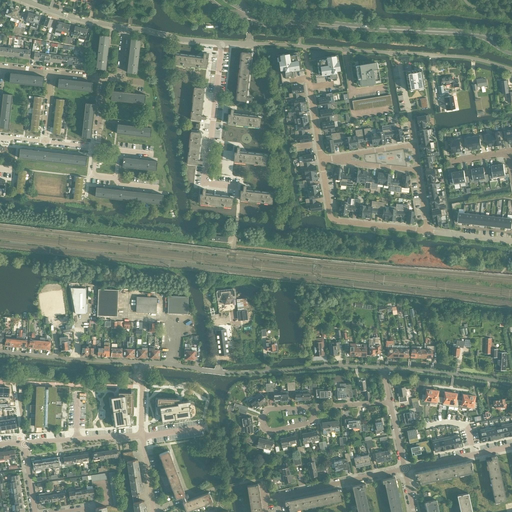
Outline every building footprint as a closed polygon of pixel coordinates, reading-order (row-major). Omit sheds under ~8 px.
[(11,18),(11,16),(14,8),(13,7),(12,6),(11,6),(10,6),(9,6),(8,9),(7,9),(5,14),(5,16),(11,18)] [(14,8),(11,16),(11,18),(19,20),(20,16),(18,15),(19,13),(18,12),(19,9),(18,9),(17,8),(16,8),(15,8),(14,8)] [(26,20),(32,22),(35,14),(29,12),(26,20)] [(35,27),(37,27),(40,16),(35,14),(32,22),(31,26),(35,28),(35,27)] [(46,29),(49,30),(50,27),(52,20),(46,18),(44,25),(47,27),(46,29)] [(56,30),(55,32),(61,34),(62,31),(64,23),(58,22),(56,30)] [(64,23),(62,31),(68,33),(70,25),(64,23)] [(12,33),(18,35),(21,28),(14,26),(12,33)] [(72,37),(78,39),(81,28),(75,26),(72,37)] [(81,28),(78,39),(84,40),(85,37),(87,29),(81,28)] [(109,37),(100,36),(96,69),(105,70),(109,37)] [(127,73),(136,74),(140,40),(131,39),(127,73)] [(246,102),(248,103),(248,100),(251,100),(251,97),(246,97),(251,53),(241,52),(236,101),(241,101),(242,102),(243,101),(246,102)] [(292,75),(291,70),(301,69),(300,60),(299,52),(277,55),(280,70),(284,69),(285,76),(292,75)] [(206,54),(203,53),(203,58),(175,55),(174,65),(206,68),(208,59),(206,58),(206,54)] [(319,75),(329,74),(330,78),(336,77),(335,70),(340,70),(337,55),(316,58),(319,75)] [(360,66),(355,66),(358,79),(360,79),(361,85),(373,83),(373,84),(373,83),(374,83),(374,81),(380,80),(378,68),(376,69),(375,63),(360,65),(360,66)] [(406,72),(408,89),(424,87),(421,69),(406,72)] [(9,82),(9,83),(43,86),(44,80),(44,77),(10,73),(9,82)] [(452,76),(441,78),(442,86),(453,84),(453,88),(459,87),(458,83),(458,82),(458,79),(452,80),(452,76)] [(58,82),(58,88),(91,92),(92,89),(92,83),(92,82),(59,79),(58,82)] [(507,80),(501,81),(503,94),(506,93),(506,99),(509,98),(510,103),(511,102),(511,92),(509,92),(507,80)] [(289,94),(289,97),(297,96),(296,93),(304,92),(303,85),(291,87),(292,93),(289,94)] [(200,121),(203,122),(203,119),(205,119),(206,117),(201,116),(204,88),(194,87),(191,120),(200,121)] [(112,91),(111,100),(144,104),(145,95),(146,95),(112,91)] [(319,105),(324,104),(331,103),(334,102),(333,96),(333,93),(325,94),(325,97),(318,98),(319,105)] [(0,122),(0,127),(8,129),(12,95),(3,94),(0,122)] [(293,100),(294,106),(306,104),(305,98),(297,99),(297,96),(289,97),(290,100),(293,100)] [(453,96),(444,97),(446,110),(455,108),(453,96)] [(321,117),(326,116),(332,115),(332,109),(337,108),(336,102),(334,102),(331,103),(324,104),(325,107),(325,110),(320,111),(320,112),(320,116),(321,116),(321,117)] [(82,137),(91,138),(95,105),(86,104),(82,137)] [(292,112),(292,115),(300,114),(299,111),(306,110),(305,104),(306,104),(294,106),(295,112),(292,112)] [(230,114),(228,114),(227,124),(259,128),(261,118),(233,115),(233,110),(231,109),(230,114)] [(297,124),(308,122),(307,116),(300,117),(300,114),(292,115),(293,119),(296,118),(297,124)] [(326,116),(327,119),(327,122),(322,123),(322,124),(322,128),(323,128),(323,129),(334,128),(333,122),(339,121),(338,114),(332,115),(326,116)] [(417,124),(418,123),(419,127),(426,126),(425,122),(430,122),(429,115),(416,117),(417,124)] [(294,131),(295,134),(303,133),(302,130),(309,129),(309,127),(310,127),(309,123),(309,124),(308,122),(297,124),(298,130),(294,131)] [(118,124),(117,133),(150,137),(151,128),(118,124)] [(394,124),(388,125),(390,137),(393,137),(393,136),(396,136),(397,141),(403,140),(402,137),(403,136),(403,133),(402,133),(401,129),(395,130),(394,124)] [(383,132),(377,133),(379,144),(385,143),(384,138),(387,137),(387,138),(390,137),(388,125),(382,126),(383,132)] [(379,144),(377,133),(376,133),(371,134),(371,130),(370,128),(364,129),(366,141),(369,141),(369,140),(372,140),(372,145),(378,144),(379,144)] [(350,137),(352,148),(358,147),(357,142),(360,142),(364,141),(362,129),(362,130),(355,131),(356,136),(350,137)] [(419,130),(421,144),(428,143),(427,136),(432,135),(431,129),(419,130)] [(511,142),(511,129),(506,131),(503,131),(504,137),(507,137),(508,143),(511,142)] [(197,163),(202,164),(203,161),(198,160),(201,133),(191,132),(187,164),(197,165),(197,163)] [(344,132),(337,133),(339,145),(342,144),(345,144),(346,149),(347,149),(351,149),(351,148),(352,148),(350,137),(344,138),(344,132)] [(495,145),(501,144),(500,138),(503,137),(502,132),(499,132),(493,133),(495,145)] [(303,133),(295,134),(295,137),(299,137),(300,143),(311,141),(310,134),(303,136),(303,133)] [(326,140),(326,144),(325,144),(326,148),(327,148),(328,152),(334,151),(333,145),(336,145),(339,145),(337,133),(331,134),(331,136),(326,136),(326,140)] [(484,135),(485,140),(488,140),(489,146),(494,145),(495,145),(493,133),(487,134),(484,135)] [(473,137),(475,149),(481,148),(480,141),(483,141),(482,135),(479,135),(479,136),(473,137)] [(473,137),(473,136),(467,137),(464,138),(465,144),(468,143),(469,150),(475,149),(473,137)] [(455,152),(453,139),(453,138),(447,139),(447,141),(444,141),(445,147),(448,147),(449,153),(455,152)] [(459,138),(453,139),(455,152),(456,152),(461,151),(460,145),(463,144),(462,138),(459,139),(459,138)] [(421,144),(422,150),(423,154),(423,157),(430,156),(430,153),(429,149),(434,148),(433,142),(428,143),(421,144)] [(236,152),(234,152),(233,162),(266,166),(267,156),(239,153),(240,148),(237,148),(236,152)] [(19,158),(86,166),(87,156),(20,149),(19,158)] [(299,162),(300,166),(308,165),(307,162),(314,160),(313,154),(302,156),(303,162),(299,162)] [(432,167),(432,166),(431,163),(432,163),(437,162),(435,155),(430,156),(423,157),(425,168),(427,167),(428,170),(432,170),(432,167)] [(122,167),(156,171),(157,161),(123,157),(122,167)] [(503,164),(497,165),(500,178),(509,177),(508,174),(505,175),(503,164)] [(304,168),(305,174),(316,173),(315,166),(308,167),(308,165),(300,166),(301,169),(304,168)] [(497,165),(491,166),(492,172),(489,173),(490,179),(499,177),(499,179),(500,178),(497,165)] [(484,167),(478,168),(480,182),(489,180),(488,174),(485,175),(484,167)] [(340,185),(346,186),(348,174),(344,174),(342,174),(342,168),(336,168),(335,172),(334,171),(334,175),(335,175),(335,179),(341,180),(340,185)] [(478,168),(471,169),(473,176),(470,176),(471,182),(474,181),(473,180),(479,179),(480,182),(478,168)] [(428,170),(425,171),(426,177),(427,181),(428,184),(435,183),(434,180),(433,176),(439,175),(438,169),(432,170),(428,170)] [(353,181),(359,182),(360,171),(354,170),(353,175),(351,175),(348,174),(346,186),(352,187),(353,181)] [(464,170),(458,171),(460,184),(469,182),(468,176),(465,177),(464,170)] [(364,188),(370,189),(372,177),(369,176),(369,177),(366,176),(367,171),(360,171),(361,171),(360,171),(359,182),(365,183),(364,188)] [(458,171),(452,172),(453,179),(450,179),(451,185),(460,184),(458,171)] [(303,181),(303,184),(311,183),(310,180),(317,179),(316,173),(305,174),(305,175),(306,180),(303,181)] [(383,185),(385,173),(384,173),(384,174),(378,173),(378,178),(375,177),(372,177),(370,189),(377,189),(377,184),(383,185)] [(388,191),(395,192),(396,180),(393,179),(393,180),(390,180),(391,174),(389,174),(389,173),(386,173),(385,173),(383,185),(389,186),(388,191)] [(396,180),(395,192),(401,193),(402,187),(408,188),(408,184),(409,184),(410,180),(409,180),(409,176),(403,175),(402,181),(399,181),(399,180),(396,180)] [(435,183),(428,184),(430,198),(437,197),(436,190),(441,189),(440,182),(435,183)] [(308,193),(319,191),(318,185),(311,186),(311,183),(303,184),(304,187),(307,187),(308,192),(308,193)] [(239,200),(272,204),(273,194),(245,191),(246,186),(243,186),(243,191),(241,190),(239,200)] [(95,197),(162,204),(163,195),(96,187),(95,197)] [(199,204),(232,207),(233,198),(205,195),(206,190),(203,189),(202,194),(200,194),(199,204)] [(305,199),(306,202),(313,201),(313,198),(320,197),(320,196),(320,192),(319,192),(319,191),(308,193),(309,199),(305,199)] [(431,204),(431,208),(432,211),(439,210),(438,207),(438,203),(443,202),(442,196),(437,197),(430,198),(429,198),(430,204),(431,204)] [(349,211),(353,211),(354,199),(348,198),(347,204),(341,203),(341,207),(340,207),(339,211),(340,211),(340,215),(346,215),(347,210),(350,210),(349,211)] [(363,217),(364,217),(365,206),(360,205),(360,200),(354,199),(353,211),(356,211),(359,211),(358,217),(359,217),(363,218),(363,217)] [(313,201),(306,202),(306,206),(310,205),(311,211),(319,210),(323,210),(322,206),(322,207),(321,203),(314,204),(313,201)] [(374,214),(377,214),(378,202),(372,201),(371,207),(366,206),(365,206),(364,217),(370,218),(371,213),(374,213),(374,214)] [(388,220),(390,209),(384,208),(384,203),(378,202),(377,214),(380,214),(383,214),(382,219),(388,220)] [(398,216),(401,217),(402,205),(396,204),(396,207),(390,206),(390,209),(388,220),(395,221),(395,216),(398,216)] [(402,205),(401,217),(404,217),(407,217),(406,222),(413,223),(413,219),(414,219),(415,215),(414,215),(414,212),(408,211),(409,205),(402,205)] [(432,218),(433,217),(434,225),(441,224),(440,216),(445,216),(444,209),(439,210),(432,211),(431,211),(432,218)] [(70,288),(75,313),(75,314),(86,314),(86,288),(70,288)] [(96,289),(89,289),(88,309),(96,309),(96,289)] [(97,316),(117,317),(118,290),(98,289),(97,316)] [(221,300),(224,304),(230,304),(232,299),(235,298),(234,290),(233,289),(217,291),(217,292),(217,300),(221,300)] [(60,291),(38,295),(42,317),(64,313),(60,291)] [(168,296),(168,314),(188,314),(188,297),(168,296)] [(136,312),(156,313),(157,298),(136,297),(136,312)] [(246,311),(238,312),(239,320),(246,319),(245,311),(246,311)] [(232,339),(227,340),(226,330),(216,331),(219,355),(229,354),(228,345),(233,344),(232,339)] [(315,351),(315,356),(324,355),(323,338),(313,339),(314,351),(315,351)] [(369,356),(374,356),(374,354),(380,354),(380,345),(377,345),(377,338),(372,338),(372,339),(369,339),(368,347),(369,347),(369,356)] [(506,353),(498,353),(498,349),(491,349),(491,339),(485,339),(485,353),(491,353),(491,357),(498,358),(497,370),(506,371),(506,353)] [(96,340),(96,347),(97,347),(97,350),(98,350),(97,356),(99,356),(103,356),(104,348),(100,348),(100,345),(101,343),(99,343),(99,340),(96,340)] [(266,343),(267,351),(271,351),(271,352),(277,351),(277,346),(274,346),(274,344),(271,344),(270,340),(266,340),(266,343)] [(349,355),(355,355),(355,344),(350,344),(348,344),(348,340),(344,340),(345,347),(346,347),(346,352),(349,353),(349,355)] [(456,356),(456,357),(458,358),(460,347),(463,348),(464,341),(457,340),(456,344),(453,344),(451,357),(452,357),(452,356),(456,356)] [(339,342),(334,343),(329,343),(330,355),(337,354),(336,349),(339,349),(339,342)] [(427,346),(426,358),(428,358),(428,359),(431,359),(431,358),(432,352),(435,352),(435,347),(427,346)] [(361,391),(364,390),(366,401),(370,400),(369,391),(366,391),(365,381),(359,382),(361,391)] [(345,388),(337,388),(337,399),(346,398),(346,393),(348,393),(348,398),(353,398),(350,385),(345,385),(345,388)] [(47,427),(54,427),(54,426),(61,427),(61,426),(61,420),(61,419),(54,419),(55,413),(62,413),(61,413),(62,406),(55,406),(55,400),(62,400),(62,393),(55,393),(56,389),(56,387),(48,387),(48,389),(45,389),(45,387),(38,387),(37,392),(30,392),(31,392),(30,399),(37,399),(37,405),(30,405),(30,412),(37,413),(37,418),(30,418),(30,419),(29,425),(36,426),(36,427),(44,427),(44,426),(47,426),(47,427)] [(399,388),(398,388),(399,397),(400,402),(406,401),(406,396),(406,395),(407,395),(406,391),(405,392),(405,387),(401,388),(401,387),(399,387),(399,388)] [(319,398),(323,398),(324,398),(323,391),(323,389),(316,389),(316,398),(319,397),(319,398)] [(422,394),(421,400),(424,401),(424,402),(430,403),(432,389),(428,389),(426,389),(425,395),(422,394)] [(432,389),(430,403),(437,404),(437,402),(440,403),(441,397),(438,396),(438,391),(436,390),(432,389)] [(324,398),(323,398),(324,399),(331,399),(331,391),(328,391),(327,390),(323,391),(324,398)] [(441,397),(440,403),(443,403),(442,406),(449,406),(451,392),(447,391),(447,392),(444,392),(444,397),(441,397)] [(118,396),(111,397),(115,426),(131,424),(130,415),(133,415),(134,393),(118,392),(118,396)] [(451,392),(449,406),(458,408),(459,399),(456,399),(457,393),(454,393),(451,392)] [(260,393),(255,397),(260,405),(266,400),(261,394),(261,395),(260,393)] [(459,399),(458,408),(467,409),(467,407),(469,395),(465,394),(465,395),(463,394),(462,400),(459,399)] [(469,395),(467,407),(476,408),(477,402),(474,402),(475,396),(473,396),(473,395),(469,395)] [(260,405),(255,397),(249,402),(250,403),(254,409),(260,405)] [(157,398),(157,414),(160,414),(161,422),(191,417),(188,401),(177,402),(177,399),(157,398)] [(500,400),(494,401),(494,405),(496,405),(496,408),(499,408),(499,410),(507,409),(507,404),(506,404),(505,399),(500,399),(500,400)] [(403,414),(405,424),(416,422),(414,411),(403,414)] [(242,422),(243,426),(252,424),(251,417),(246,418),(246,416),(239,417),(239,423),(242,422)] [(374,426),(374,427),(384,424),(383,417),(374,419),(375,422),(376,426),(374,426)] [(352,429),(352,419),(344,419),(344,420),(344,425),(345,425),(345,427),(348,427),(352,427),(352,429)] [(352,419),(352,429),(360,428),(360,432),(364,432),(363,425),(360,425),(360,420),(356,420),(352,420),(352,419)] [(337,421),(329,422),(331,431),(335,431),(335,433),(339,432),(337,421)] [(331,431),(329,422),(322,423),(323,434),(327,434),(327,432),(331,431)] [(252,424),(243,426),(244,433),(246,433),(253,432),(252,424)] [(384,424),(374,427),(376,434),(384,432),(383,429),(383,425),(384,425),(384,424)] [(506,424),(500,425),(501,426),(503,437),(508,436),(506,424)] [(496,426),(490,428),(490,430),(491,430),(493,439),(498,438),(496,428),(496,426)] [(413,429),(407,431),(409,443),(418,441),(415,429),(413,429)] [(485,429),(479,430),(482,442),(487,440),(485,431),(486,431),(485,429)] [(316,431),(309,432),(311,441),(313,441),(314,441),(319,440),(318,437),(317,438),(316,431)] [(311,441),(309,432),(302,434),(303,441),(302,441),(303,444),(307,443),(307,442),(311,441)] [(459,434),(454,435),(456,447),(462,446),(459,434)] [(294,435),(287,437),(289,446),(292,445),(291,444),(296,443),(294,435)] [(243,442),(246,444),(252,439),(249,436),(243,442)] [(289,446),(287,437),(280,438),(282,448),(287,447),(289,446)] [(257,447),(263,449),(266,439),(259,438),(257,445),(257,447)] [(252,439),(246,444),(248,447),(254,442),(252,439)] [(264,449),(262,453),(269,455),(270,451),(271,449),(273,441),(266,439),(263,449),(264,449)] [(416,446),(410,447),(412,455),(416,454),(421,453),(430,451),(430,450),(428,441),(415,443),(416,446)] [(117,449),(111,450),(112,457),(118,456),(118,458),(121,458),(120,451),(117,452),(117,449)] [(168,451),(159,454),(176,499),(179,498),(179,499),(182,501),(182,502),(186,511),(213,502),(209,493),(209,492),(187,500),(186,497),(189,496),(188,494),(185,495),(169,450),(168,451)] [(389,450),(382,452),(384,461),(391,460),(389,450)] [(124,461),(127,461),(134,460),(133,451),(123,453),(124,461)] [(100,459),(99,452),(91,453),(92,462),(93,462),(92,460),(100,459)] [(384,461),(382,452),(375,453),(377,463),(384,461)] [(368,455),(361,456),(363,466),(370,464),(368,455)] [(493,496),(495,503),(506,500),(506,499),(505,498),(504,498),(496,463),(495,459),(497,459),(496,455),(491,457),(491,459),(486,461),(493,496)] [(363,466),(361,456),(354,458),(356,468),(363,466)] [(307,463),(308,470),(318,468),(317,466),(315,466),(313,457),(309,458),(310,462),(307,463)] [(58,458),(52,459),(53,468),(62,467),(61,461),(58,461),(58,458)] [(132,494),(138,493),(143,492),(142,485),(143,485),(143,482),(141,483),(139,469),(140,469),(140,466),(139,466),(138,459),(134,460),(127,461),(132,494)] [(347,459),(333,462),(335,471),(344,470),(349,469),(347,459)] [(414,473),(415,479),(418,479),(419,483),(436,480),(453,476),(473,472),(470,461),(470,462),(418,474),(417,472),(414,473)] [(281,474),(281,476),(290,474),(289,467),(290,467),(289,462),(284,464),(284,468),(281,468),(282,473),(281,474)] [(318,468),(308,470),(310,477),(318,476),(317,473),(327,471),(327,474),(331,473),(329,466),(318,468)] [(270,479),(271,486),(275,485),(274,481),(282,479),(283,478),(284,483),(292,481),(290,474),(281,476),(270,479)] [(395,477),(382,480),(383,483),(386,483),(392,511),(402,511),(402,509),(401,504),(401,500),(400,500),(395,477)] [(366,486),(365,483),(352,486),(357,509),(357,510),(357,511),(368,511),(363,487),(366,486)] [(262,511),(258,484),(249,485),(252,511),(262,511)] [(287,500),(284,501),(285,505),(288,505),(289,511),(341,500),(339,489),(339,491),(288,502),(287,500)] [(470,511),(466,494),(468,493),(465,494),(457,495),(460,511),(470,511)] [(437,511),(435,500),(436,500),(425,502),(427,511),(437,511)] [(140,501),(133,502),(134,511),(145,511),(146,510),(147,510),(146,507),(145,508),(144,501),(140,501)]
